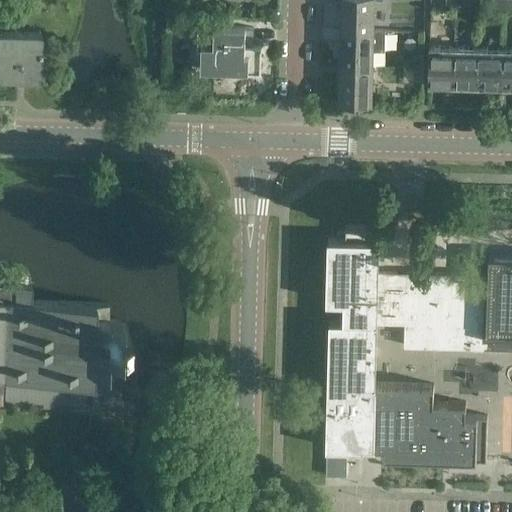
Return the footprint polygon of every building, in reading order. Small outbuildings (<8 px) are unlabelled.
[(341,0),(341,28),(374,29),(374,0),(341,0)] [(454,10),(454,0),(444,0),(444,10),(454,10)] [(463,0),(454,0),(454,10),(463,10),(463,0)] [(502,11),(502,0),(491,0),(492,11),(502,11)] [(511,0),(502,0),(502,11),(511,12),(511,0)] [(261,46),(253,46),(245,46),(246,27),(198,26),(197,50),(201,50),(200,70),(232,71),(232,72),(260,73),(261,46)] [(385,29),(374,29),(341,28),(340,65),(373,66),(373,51),(385,51),(385,29)] [(0,30),(0,74),(30,75),(39,75),(41,31),(30,31),(0,30)] [(452,85),(453,47),(430,47),(428,85),(429,85),(429,84),(452,85)] [(476,85),(477,48),(453,47),(452,85),(476,85)] [(500,86),(501,49),(477,48),(476,85),(500,86)] [(511,86),(511,48),(501,49),(500,86),(511,86)] [(421,67),(422,54),(413,54),(412,66),(421,67)] [(372,103),(373,66),(340,65),(339,102),(372,103)] [(421,79),(421,67),(412,66),(412,79),(421,79)] [(283,166),(283,180),(304,180),(304,166),(283,166)] [(345,239),(335,239),(328,238),(328,240),(330,240),(328,299),(327,299),(327,301),(344,302),(344,319),(343,319),(343,320),(330,320),(330,322),(331,322),(329,416),(328,445),(326,445),(326,447),(363,448),(363,446),(373,446),(373,449),(388,448),(388,455),(489,458),(491,415),(472,414),(471,402),(438,401),(440,383),(375,385),(376,322),(405,323),(404,346),(406,346),(407,344),(464,345),(464,347),(497,348),(497,347),(495,347),(496,337),(511,337),(511,274),(477,273),(477,274),(406,272),(406,284),(398,284),(398,282),(377,281),(377,271),(378,242),(379,242),(379,240),(369,240),(370,228),(371,228),(371,227),(345,226),(345,227),(346,227),(345,239)] [(0,400),(15,401),(15,406),(27,406),(27,402),(42,402),(42,406),(54,407),(54,402),(99,403),(100,391),(113,391),(113,376),(117,376),(118,356),(120,356),(120,339),(127,339),(127,326),(121,325),(121,322),(108,321),(108,305),(31,303),(31,286),(15,285),(15,287),(0,287),(0,400)]
